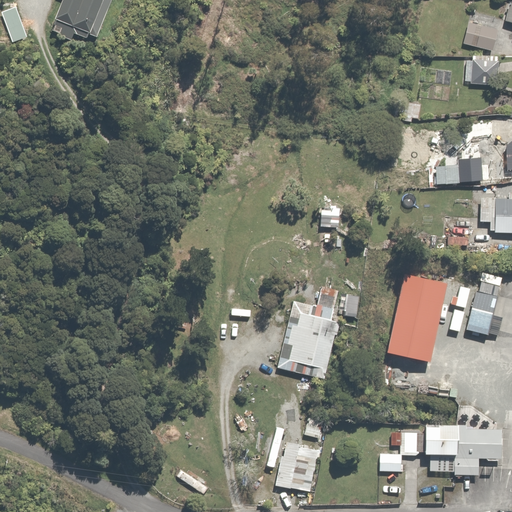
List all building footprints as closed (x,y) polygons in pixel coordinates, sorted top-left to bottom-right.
[(64,0),(55,24),(57,24),(53,33),(92,48),(95,40),(99,42),(116,0),(64,0)] [(499,29),(470,21),(464,43),(493,51),(499,29)] [(499,85),(500,57),(474,56),(474,61),(467,61),(466,81),(472,82),(472,84),(499,85)] [(403,119),(412,121),(413,118),(419,119),(422,100),(406,98),(403,119)] [(511,137),(511,121),(491,122),(492,138),(511,137)] [(447,169),(438,169),(438,186),(447,186),(447,169)] [(495,232),(495,235),(511,234),(511,199),(481,199),(481,222),(491,222),(491,232),(495,232)] [(341,215),(321,214),(320,227),(340,228),(341,215)] [(468,236),(450,234),(449,244),(468,246),(468,236)] [(503,297),(477,290),(466,332),(491,339),(503,297)] [(320,306),(295,299),(277,368),(327,382),(341,325),(334,323),(339,302),(322,297),(320,306)] [(511,304),(510,303),(502,334),(511,336),(511,304)] [(511,392),(466,386),(460,422),(511,429),(511,392)] [(310,419),(306,435),(321,439),(326,424),(310,419)] [(420,433),(393,432),(393,446),(402,446),(402,455),(419,456),(420,433)] [(501,456),(502,434),(457,434),(457,477),(484,478),(484,456),(501,456)] [(268,436),(263,451),(285,458),(290,443),(268,436)] [(323,451),(301,446),(291,489),(313,493),(323,451)] [(401,471),(402,456),(383,455),(382,470),(401,471)]
